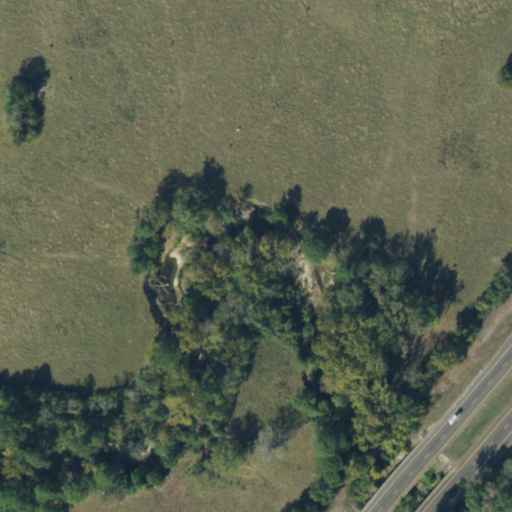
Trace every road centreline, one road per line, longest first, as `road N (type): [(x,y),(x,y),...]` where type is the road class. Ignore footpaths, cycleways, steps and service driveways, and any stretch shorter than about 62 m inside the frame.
road 1 (trunk): [(511,353),(376,511)]
road 2 (trunk): [(420,511),(511,404)]
